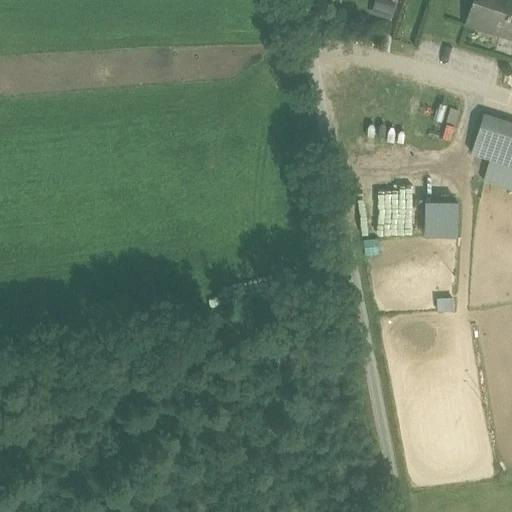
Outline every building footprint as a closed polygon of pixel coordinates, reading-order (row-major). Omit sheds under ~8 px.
[(388,0),(372,0),(368,12),(388,18),(394,2),(388,0)] [(511,0),(480,0),(474,22),(469,20),(468,21),(502,32),(501,34),(511,37),(511,0)] [(485,112),(472,151),(491,158),(504,118),(485,112)] [(511,121),(504,118),(491,158),(511,164),(511,121)] [(360,197),(363,234),(382,233),(379,195),(360,197)] [(419,234),(454,234),(454,198),(420,198),(419,234)]
